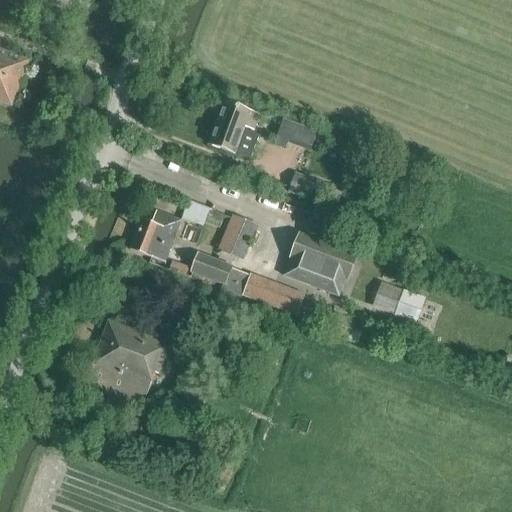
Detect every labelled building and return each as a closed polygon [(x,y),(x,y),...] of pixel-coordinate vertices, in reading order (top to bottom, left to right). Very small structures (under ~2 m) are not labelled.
[(0,101),(12,107),(30,61),(0,49),(0,101)] [(224,103),(208,146),(234,155),(235,153),(250,158),(259,136),(244,130),(245,128),(255,131),(260,117),(224,103)] [(290,142),(312,150),(319,130),(284,117),(274,143),(287,148),(290,142)] [(295,174),(288,193),(326,208),(327,205),(336,208),(342,194),(332,190),(333,188),(295,174)] [(259,187),(253,202),(299,219),(305,204),(259,187)] [(208,225),(214,208),(188,199),(183,216),(208,225)] [(208,228),(224,234),(231,216),(215,210),(208,228)] [(158,263),(159,261),(166,264),(182,221),(157,211),(152,225),(142,221),(129,251),(158,263)] [(257,225),(235,216),(220,251),(242,260),(257,225)] [(290,260),(284,277),(338,297),(345,280),(348,281),(357,256),(299,234),(289,259),(290,260)] [(199,257),(192,273),(223,285),(222,290),(241,298),(242,295),(297,315),(304,296),(230,269),(199,257)] [(380,285),(373,306),(394,314),(402,293),(380,285)] [(402,293),(394,314),(416,322),(424,302),(402,293)] [(343,317),(340,326),(342,326),(360,333),(364,324),(343,317)] [(155,375),(160,377),(171,346),(109,323),(85,385),(144,407),(155,375)] [(333,336),(338,338),(357,345),(361,333),(360,333),(342,326),(340,326),(338,325),(333,336)] [(412,329),(408,338),(424,344),(428,336),(412,329)] [(188,411),(197,414),(213,369),(190,360),(174,405),(188,411)] [(134,422),(126,445),(144,452),(152,429),(134,422)]
